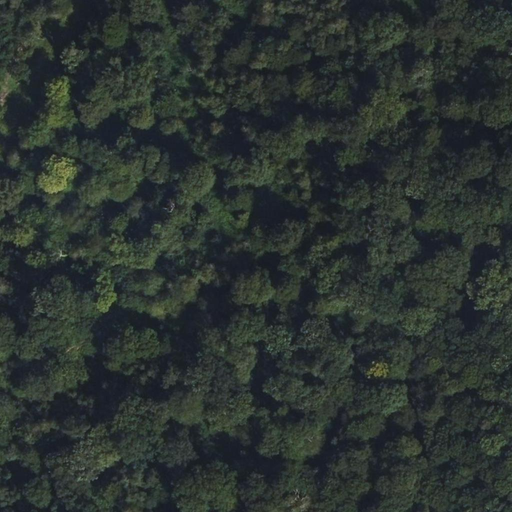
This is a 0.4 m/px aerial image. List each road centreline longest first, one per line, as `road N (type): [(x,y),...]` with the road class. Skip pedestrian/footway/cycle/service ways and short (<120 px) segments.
road 1 (track): [(0,414),(38,391),(76,342),(100,327),(511,212)]
road 2 (unknown): [(0,147),(84,0)]
